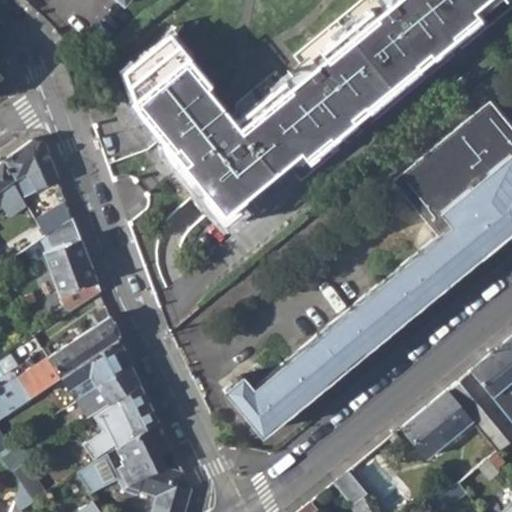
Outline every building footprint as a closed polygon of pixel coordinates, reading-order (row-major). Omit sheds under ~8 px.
[(369,7),(317,50),(322,56),(286,84),(282,78),(232,119),(202,84),(206,81),(167,32),(121,69),(135,107),(157,136),(160,135),(171,145),(182,159),(187,173),(220,211),(296,149),(304,160),(330,138),(328,135),(350,117),(347,113),(361,103),(366,109),(417,67),(412,61),(426,49),(429,53),(451,36),(453,38),(478,17),(471,7),(479,0),(390,0),(374,14),(369,7)] [(224,388),(260,430),(511,221),(511,132),(489,106),(398,179),(441,232),(254,386),(242,373),(224,388)] [(58,176),(44,140),(32,137),(3,158),(14,178),(24,197),(58,176)] [(0,159),(0,187),(14,178),(3,158),(0,159)] [(39,225),(45,235),(72,216),(69,207),(48,222),(44,217),(37,221),(39,225)] [(44,316),(49,323),(99,289),(72,216),(45,235),(64,303),(44,316)] [(39,225),(0,251),(7,261),(45,235),(39,225)] [(108,315),(48,356),(61,376),(117,337),(108,315)] [(511,336),(470,371),(511,422),(511,391),(506,385),(511,380),(511,336)] [(61,376),(40,391),(47,401),(69,387),(76,398),(129,362),(117,337),(61,376)] [(0,418),(40,391),(61,376),(48,356),(0,389),(0,418)] [(129,362),(76,398),(81,405),(89,401),(94,411),(97,409),(107,402),(113,398),(138,381),(129,362)] [(401,428),(424,460),(470,425),(495,456),(496,455),(511,441),(511,422),(470,371),(401,428)] [(156,416),(138,381),(113,398),(107,402),(97,409),(94,411),(89,415),(99,429),(79,443),(91,460),(115,443),(127,436),(156,416)] [(174,456),(156,416),(127,436),(115,443),(91,460),(74,472),(87,492),(117,478),(122,489),(136,492),(137,487),(155,492),(149,511),(185,511),(192,489),(181,467),(167,473),(163,461),(174,456)] [(22,463),(29,458),(24,451),(16,439),(8,445),(0,450),(0,457),(10,471),(22,463)] [(489,461),(498,473),(506,467),(496,455),(495,456),(489,461)] [(458,487),(470,501),(501,475),(498,473),(489,461),(458,487)] [(20,486),(30,501),(43,493),(22,463),(10,471),(20,486)] [(349,506),(351,511),(368,511),(362,496),(365,493),(348,471),(334,482),(351,505),(349,506)] [(14,501),(20,508),(30,501),(20,486),(14,501)] [(417,502),(424,511),(425,511),(439,504),(434,494),(417,502)] [(99,511),(91,500),(73,511),(99,511)] [(319,511),(310,501),(294,511),(319,511)]
